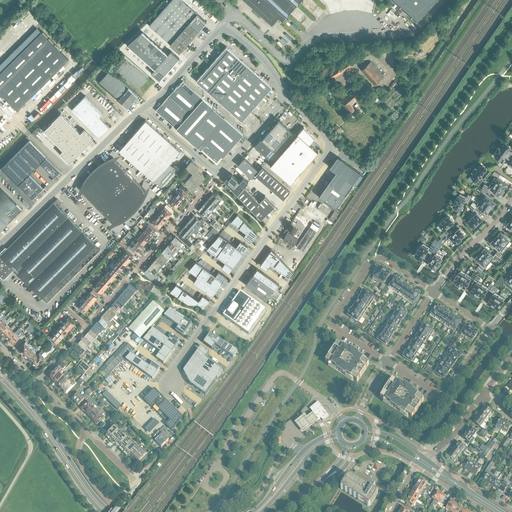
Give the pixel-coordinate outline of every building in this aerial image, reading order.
[(155,30),(164,39),(165,39),(170,44),(179,52),(207,22),(197,13),(197,14),(181,0),(171,0),(159,15),(157,13),(154,16),(156,18),(149,25),(155,30)] [(245,0),(271,24),(278,17),(282,20),(300,0),(393,0),(417,22),(436,0),(245,0)] [(142,31),(127,44),(155,69),(151,73),(160,80),(179,58),(171,51),(168,54),(142,31)] [(41,32),(0,72),(0,92),(17,110),(68,59),(50,41),(41,32)] [(226,46),(196,80),(242,121),(272,86),(226,46)] [(124,56),(114,68),(138,90),(139,89),(149,78),(124,56)] [(351,59),(336,69),(339,74),(354,64),(351,59)] [(370,62),(361,70),(373,84),(382,77),(370,62)] [(339,74),(336,69),(330,73),(333,78),(339,74)] [(99,83),(127,108),(138,96),(109,70),(99,83)] [(352,89),(340,100),(350,112),(354,109),(350,104),(355,99),(360,105),(363,102),(364,101),(359,96),(371,86),(364,79),(352,89)] [(198,147),(224,117),(183,81),(180,83),(156,110),(177,129),(198,147)] [(374,101),(377,104),(375,105),(371,109),(372,111),(377,107),(379,105),(381,107),(383,105),(379,101),(380,100),(378,98),(379,97),(376,92),(370,97),(373,101),(374,101)] [(99,137),(101,135),(109,127),(99,116),(103,113),(85,95),(72,109),(99,137)] [(394,112),(389,116),(394,120),(398,116),(394,112)] [(52,122),(44,130),(63,150),(60,153),(69,163),(93,139),(84,129),(80,133),(61,113),(52,121),(52,122)] [(224,117),(198,147),(215,162),(221,156),(223,157),(243,134),(224,117)] [(119,150),(163,188),(178,171),(169,163),(180,150),(146,120),(119,150)] [(292,131),(278,120),(262,139),(275,150),(292,131)] [(330,125),(338,133),(341,129),(336,125),(334,127),(331,124),(330,125)] [(290,183),(318,151),(309,144),(314,138),(304,127),(270,165),(290,183)] [(261,138),(254,145),(269,158),(275,150),(262,139),(261,138)] [(41,163),(46,158),(29,141),(1,168),(18,185),(29,174),(41,163)] [(503,144),(500,148),(499,147),(496,151),(497,153),(495,156),(500,160),(503,156),(507,159),(511,152),(509,150),(509,151),(508,149),(509,147),(505,144),(505,146),(503,144)] [(335,159),(330,167),(336,171),(319,196),(336,208),(353,184),(353,183),(358,176),(360,173),(340,158),(340,159),(338,157),(336,159),(335,159)] [(41,163),(57,179),(62,174),(46,158),(41,163)] [(83,185),(81,190),(94,203),(97,207),(100,209),(113,223),(117,221),(124,217),(130,212),(134,209),(138,204),(143,196),(146,191),(132,176),(130,174),(127,171),(113,158),(108,160),(102,164),(97,167),(93,171),(90,175),(86,180),(83,185)] [(244,158),(238,165),(252,177),(258,170),(244,158)] [(194,172),(185,182),(193,189),(204,176),(197,169),(199,166),(192,160),(187,166),(194,172)] [(471,176),(474,179),(473,180),(478,185),(483,179),(480,177),(482,175),(481,174),(486,168),(482,165),(481,167),(480,165),(477,169),(475,168),(472,172),(474,173),(471,176)] [(283,198),(290,191),(262,166),(255,174),(283,198)] [(503,181),(500,179),(500,180),(497,178),(500,174),(494,171),(492,174),(495,176),(492,181),(503,189),(505,186),(504,186),(506,183),(503,181)] [(29,174),(18,185),(35,202),(45,191),(46,190),(29,174)] [(232,174),(231,175),(230,174),(227,176),(224,180),(226,182),(237,194),(248,182),(243,177),(239,182),(237,180),(238,179),(232,174)] [(353,184),(354,184),(356,186),(363,177),(362,177),(359,174),(358,176),(353,183),(353,184)] [(488,186),(484,184),(482,187),(488,191),(490,187),(491,188),(490,188),(493,190),(496,192),(499,194),(499,193),(500,194),(503,189),(492,181),(488,186)] [(173,187),(175,189),(185,197),(188,193),(180,187),(179,189),(173,183),(171,185),(173,187)] [(245,186),(238,194),(261,218),(274,205),(265,195),(259,201),(245,186)] [(0,213),(9,222),(22,209),(0,187),(0,213)] [(485,195),(481,199),(490,207),(492,205),(492,206),(495,202),(491,200),(492,198),(486,193),(488,191),(482,187),(479,190),(480,191),(485,195)] [(185,197),(175,189),(174,191),(177,193),(175,195),(182,201),(185,197)] [(179,204),(169,196),(164,191),(163,193),(169,199),(167,201),(175,208),(179,204)] [(213,193),(210,197),(218,203),(222,199),(218,194),(216,196),(213,193)] [(453,206),(455,207),(454,208),(457,209),(458,209),(460,210),(464,202),(468,204),(472,196),(468,194),(466,197),(459,193),(458,196),(458,195),(456,199),(456,198),(454,202),(455,202),(453,206)] [(182,201),(175,195),(174,197),(171,194),(169,196),(179,204),(182,201)] [(218,203),(210,197),(207,200),(215,207),(218,203)] [(0,276),(3,279),(5,279),(14,269),(47,302),(100,249),(57,206),(61,203),(57,199),(8,248),(7,247),(4,247),(0,251),(0,276)] [(490,207),(481,199),(476,204),(473,201),(471,204),(475,208),(478,205),(479,206),(478,206),(481,209),(483,210),(484,210),(487,212),(490,209),(489,209),(490,207)] [(207,200),(204,203),(212,211),(214,209),(218,213),(219,211),(216,208),(215,207),(207,200)] [(212,211),(204,203),(201,207),(210,215),(213,217),(215,215),(211,212),(212,211)] [(162,208),(161,210),(168,217),(172,213),(165,207),(163,209),(162,208)] [(210,215),(201,207),(198,210),(204,215),(203,216),(206,219),(210,215)] [(161,210),(157,213),(158,214),(165,220),(168,217),(161,210)] [(0,230),(9,222),(0,213),(0,230)] [(157,213),(154,217),(162,224),(165,220),(158,214),(157,213)] [(476,213),(473,216),(473,215),(470,218),(471,218),(468,222),(469,223),(469,224),(472,227),(473,227),(476,224),(477,224),(476,224),(478,222),(479,222),(482,219),(476,213)] [(257,234),(251,226),(237,214),(231,221),(246,233),(243,237),(251,242),(257,234)] [(194,215),(191,218),(204,229),(205,230),(207,232),(209,230),(208,229),(202,224),(201,224),(203,222),(200,220),(194,215)] [(153,216),(150,220),(152,222),(150,223),(153,226),(154,224),(158,228),(162,224),(154,217),(153,216)] [(442,222),(439,224),(444,231),(439,235),(441,238),(448,232),(445,229),(453,222),(453,221),(450,217),(449,218),(448,216),(444,219),(444,218),(441,221),(442,222)] [(191,218),(188,221),(196,229),(198,227),(202,231),(204,229),(191,218)] [(188,221),(185,225),(194,233),(196,234),(199,231),(197,229),(196,229),(188,221)] [(137,223),(137,224),(143,229),(151,236),(151,235),(154,232),(156,231),(150,226),(148,224),(147,226),(146,228),(145,227),(144,227),(140,224),(140,225),(139,225),(137,223)] [(185,225),(182,228),(188,233),(189,232),(192,234),(193,235),(194,233),(185,225)] [(310,226),(297,246),(303,250),(317,230),(310,226)] [(182,228),(179,232),(187,238),(190,235),(188,233),(182,228)] [(141,231),(140,233),(147,240),(151,236),(143,229),(144,230),(142,232),(141,231)] [(448,232),(441,238),(444,241),(447,238),(452,244),(454,242),(455,242),(457,240),(458,241),(461,238),(460,238),(464,235),(462,233),(463,233),(459,229),(451,235),(448,232)] [(134,231),(132,234),(133,234),(136,236),(144,244),(147,240),(140,233),(138,235),(134,231)] [(287,232),(283,239),(293,246),(297,239),(287,232)] [(497,235),(496,237),(505,245),(511,238),(511,239),(511,235),(510,238),(505,233),(504,234),(500,232),(497,235)] [(221,267),(229,272),(237,261),(248,246),(240,241),(236,247),(219,235),(213,242),(207,249),(225,262),(221,267)] [(136,236),(133,240),(133,241),(134,242),(141,247),(143,245),(144,244),(136,236)] [(175,236),(172,240),(178,246),(182,249),(183,248),(180,245),(182,242),(175,236)] [(494,239),(491,242),(495,245),(493,247),(497,250),(496,252),(500,256),(502,254),(500,252),(505,245),(496,237),(494,239)] [(119,242),(118,243),(124,248),(123,250),(125,252),(124,253),(123,254),(130,260),(130,259),(133,255),(126,249),(128,248),(128,247),(124,243),(121,241),(121,240),(120,241),(119,242)] [(172,240),(168,244),(175,250),(178,246),(172,240)] [(131,243),(128,247),(135,253),(137,250),(137,251),(139,249),(141,247),(134,242),(132,244),(131,243)] [(426,251),(430,253),(435,246),(431,244),(429,247),(423,243),(421,245),(419,248),(418,248),(416,251),(417,251),(415,255),(416,256),(416,257),(420,259),(421,259),(426,251)] [(168,244),(165,248),(172,254),(175,250),(168,244)] [(165,248),(161,252),(168,258),(170,256),(172,257),(174,258),(175,257),(172,254),(165,248)] [(483,248),(480,253),(490,261),(494,257),(499,261),(502,258),(500,256),(496,252),(492,256),(492,255),(489,253),(489,252),(487,251),(484,248),(484,249),(483,248)] [(293,272),(271,249),(260,265),(267,269),(271,264),(289,277),(293,272)] [(428,264),(433,267),(435,268),(437,264),(438,265),(440,262),(439,261),(441,258),(443,256),(436,251),(435,254),(434,254),(428,264)] [(161,252),(158,256),(167,264),(169,263),(167,262),(168,261),(166,260),(168,258),(161,252)] [(120,258),(126,263),(130,260),(123,254),(122,253),(121,255),(122,256),(120,258)] [(478,254),(475,258),(479,261),(478,263),(479,264),(477,267),(479,268),(482,271),(484,268),(490,261),(480,253),(479,255),(478,254)] [(158,256),(155,260),(161,266),(163,263),(167,266),(168,265),(167,264),(158,256)] [(118,260),(117,262),(123,267),(126,263),(120,258),(119,257),(117,259),(118,260)] [(112,261),(109,265),(112,267),(111,267),(112,268),(117,273),(119,271),(119,272),(122,268),(123,267),(117,262),(114,259),(113,260),(112,261)] [(155,260),(151,264),(161,273),(161,272),(163,271),(159,268),(161,266),(155,260)] [(217,290),(226,276),(219,271),(215,276),(196,262),(189,270),(197,276),(217,290)] [(151,264),(148,268),(155,273),(156,272),(164,278),(162,280),(164,282),(167,278),(165,276),(164,275),(161,272),(161,273),(151,264)] [(104,273),(112,280),(115,276),(115,275),(116,273),(109,267),(108,269),(104,273)] [(147,268),(144,272),(151,278),(152,276),(154,277),(155,276),(162,283),(164,282),(162,280),(155,273),(148,268),(147,268)] [(253,274),(274,288),(275,289),(279,284),(257,268),(253,274)] [(381,270),(379,268),(377,271),(376,270),(374,274),(375,274),(373,277),(374,277),(372,279),(377,282),(384,271),(385,271),(382,269),(381,270)] [(459,284),(466,273),(461,270),(460,272),(459,272),(458,274),(457,274),(455,277),(455,278),(454,280),(456,282),(456,283),(459,284)] [(379,290),(383,292),(386,287),(383,284),(383,283),(384,283),(386,280),(386,281),(387,278),(389,275),(388,275),(389,274),(384,271),(377,282),(382,285),(379,290)] [(471,276),(466,273),(459,284),(463,287),(464,287),(466,284),(468,282),(470,279),(469,278),(470,277),(474,280),(477,275),(473,272),(471,276)] [(112,280),(104,273),(103,275),(102,275),(100,277),(108,284),(112,280)] [(246,284),(266,299),(274,288),(253,274),(246,284)] [(501,275),(499,278),(504,282),(506,279),(509,282),(511,285),(511,284),(511,276),(511,275),(508,274),(504,278),(501,275)] [(476,283),(474,286),(472,288),(470,291),(471,292),(474,294),(475,295),(483,284),(478,281),(481,277),(477,275),(474,280),(477,282),(476,283)] [(217,290),(197,276),(193,282),(206,291),(212,296),(217,290)] [(100,280),(98,282),(105,288),(108,284),(100,277),(99,279),(100,280)] [(389,288),(386,287),(383,292),(387,295),(389,291),(393,293),(400,282),(398,281),(398,280),(395,279),(389,288)] [(105,288),(98,282),(94,286),(93,288),(99,293),(100,291),(101,292),(105,288)] [(400,282),(393,293),(398,296),(405,285),(403,284),(400,282)] [(483,284),(475,295),(477,296),(480,298),(481,298),(483,295),(485,293),(484,293),(486,290),(486,289),(487,288),(490,291),(494,285),(492,284),(490,283),(487,287),(483,284)] [(203,295),(199,300),(176,284),(170,291),(201,311),(210,300),(203,295)] [(405,285),(398,296),(402,299),(410,288),(408,287),(405,285)] [(493,294),(491,297),(490,297),(489,299),(487,302),(488,303),(487,303),(491,306),(498,294),(496,293),(495,292),(497,288),(495,287),(494,285),(490,291),(492,292),(494,293),(493,294)] [(88,295),(94,300),(97,297),(96,296),(98,293),(93,289),(89,293),(81,286),(79,287),(88,295)] [(130,288),(127,291),(134,296),(138,300),(139,299),(135,295),(136,293),(130,288)] [(402,299),(407,302),(414,291),(412,290),(413,290),(410,288),(402,299)] [(127,291),(124,295),(134,304),(136,302),(132,299),(134,296),(127,291)] [(362,295),(360,297),(371,304),(374,299),(378,301),(380,299),(375,295),(373,298),(363,291),(361,294),(362,295)] [(415,291),(414,291),(407,302),(412,306),(415,301),(416,301),(418,297),(419,295),(417,293),(417,292),(415,291)] [(240,293),(223,317),(248,336),(266,311),(240,293)] [(494,308),(495,307),(498,309),(499,306),(500,306),(502,304),(501,303),(503,301),(503,300),(504,298),(501,296),(498,294),(491,306),(492,306),(494,308)] [(88,295),(84,299),(91,304),(94,300),(88,295)] [(123,295),(121,298),(127,304),(129,302),(135,307),(137,306),(134,304),(124,295),(123,295)] [(75,297),(73,296),(67,304),(69,306),(76,298),(75,297)] [(358,300),(357,301),(368,309),(371,304),(360,297),(360,296),(358,299),(358,300)] [(120,299),(117,302),(129,313),(130,313),(132,311),(127,307),(125,306),(127,304),(121,298),(120,299)] [(91,304),(84,299),(81,302),(87,308),(91,304)] [(87,308),(81,302),(79,300),(74,306),(78,309),(79,307),(84,311),(87,308)] [(355,304),(354,306),(365,313),(368,309),(357,301),(355,304)] [(117,303),(114,306),(121,311),(123,309),(128,314),(129,313),(117,302),(117,303)] [(153,302),(128,329),(140,340),(164,313),(153,302)] [(114,306),(111,309),(121,319),(122,319),(122,318),(122,317),(122,316),(119,314),(121,311),(114,306)] [(352,309),(351,311),(362,318),(365,313),(354,306),(352,309)] [(434,320),(441,309),(442,309),(439,307),(439,308),(436,306),(435,308),(434,308),(432,312),(429,317),(434,320)] [(248,336),(246,340),(250,343),(273,310),(269,307),(266,311),(248,336)] [(393,312),(403,319),(404,319),(406,316),(405,316),(406,314),(397,307),(393,312)] [(110,310),(108,313),(114,319),(116,321),(118,319),(120,320),(121,319),(111,309),(110,310)] [(441,309),(434,320),(439,323),(446,312),(443,310),(441,309)] [(175,332),(183,337),(192,325),(184,319),(170,310),(164,317),(178,327),(175,332)] [(349,313),(348,316),(350,318),(353,320),(354,320),(357,322),(355,326),(362,331),(364,327),(358,323),(362,318),(351,311),(350,310),(349,313)] [(390,317),(400,324),(403,319),(393,312),(390,317)] [(446,312),(439,323),(444,326),(451,315),(448,313),(448,314),(446,312)] [(107,314),(104,317),(113,325),(115,326),(116,324),(115,323),(113,321),(112,321),(114,319),(108,313),(107,314)] [(451,315),(444,326),(449,329),(456,319),(456,318),(453,316),(453,317),(451,315)] [(4,317),(0,321),(0,330),(10,320),(10,319),(12,318),(10,316),(7,320),(4,317)] [(63,317),(62,319),(64,321),(71,327),(74,323),(68,317),(66,319),(63,317)] [(104,317),(101,321),(110,329),(113,325),(104,317)] [(397,328),(400,324),(390,317),(387,322),(397,328)] [(456,319),(449,329),(453,332),(450,336),(454,338),(457,333),(455,331),(461,322),(458,320),(456,319)] [(10,320),(0,330),(4,334),(10,328),(7,326),(11,322),(11,321),(10,320)] [(64,322),(61,325),(67,331),(70,327),(71,327),(64,321),(64,322)] [(100,321),(97,325),(106,333),(109,330),(110,329),(101,321),(100,321)] [(384,326),(394,332),(395,333),(397,330),(396,330),(397,328),(387,322),(384,326)] [(10,328),(4,334),(8,338),(8,339),(14,332),(12,330),(16,326),(14,324),(13,325),(10,328)] [(60,326),(58,329),(64,334),(67,332),(67,331),(61,325),(60,326)] [(96,326),(94,328),(101,334),(101,335),(102,335),(103,336),(103,335),(106,337),(108,334),(106,333),(97,325),(96,326)] [(391,337),(394,332),(384,326),(382,330),(391,337)] [(420,330),(421,330),(431,337),(434,332),(424,326),(423,328),(422,327),(420,330)] [(460,337),(464,340),(472,328),(467,326),(464,329),(463,331),(461,334),(461,335),(457,333),(454,338),(457,341),(460,337)] [(14,332),(8,339),(12,343),(23,332),(19,328),(18,328),(14,332)] [(93,330),(91,332),(97,338),(100,340),(102,339),(99,336),(100,335),(101,334),(94,328),(93,330)] [(472,328),(464,340),(469,343),(471,341),(473,339),(474,339),(476,336),(475,335),(477,333),(474,331),(475,330),(472,328)] [(54,329),(52,331),(54,332),(61,338),(63,336),(64,334),(58,329),(56,331),(54,329)] [(164,347),(172,353),(180,341),(172,336),(169,341),(153,330),(148,335),(152,339),(156,342),(160,344),(164,347)] [(389,341),(391,337),(382,330),(379,335),(389,341)] [(431,337),(421,330),(418,335),(426,340),(428,341),(431,337)] [(50,333),(47,337),(51,341),(54,344),(56,341),(57,342),(59,340),(61,338),(54,332),(52,331),(50,333)] [(90,333),(88,336),(100,347),(102,346),(101,345),(95,340),(96,339),(97,338),(91,333),(90,333)] [(160,344),(156,342),(152,339),(148,335),(143,341),(160,353),(156,359),(163,364),(172,353),(164,347),(160,344)] [(210,335),(203,344),(212,350),(215,346),(233,358),(237,352),(234,350),(220,341),(210,335)] [(376,339),(385,346),(387,344),(389,341),(379,335),(376,339)] [(418,335),(415,339),(423,345),(426,340),(418,335)] [(85,339),(84,340),(91,345),(92,344),(93,343),(98,348),(99,349),(100,347),(88,336),(85,339)] [(411,344),(412,344),(420,349),(423,345),(415,339),(414,341),(413,341),(411,344)] [(84,340),(81,343),(91,352),(93,351),(92,350),(94,348),(91,345),(84,340)] [(26,341),(18,349),(22,352),(23,353),(29,347),(33,342),(32,342),(32,341),(29,344),(26,341)] [(37,355),(31,361),(33,363),(36,366),(51,350),(52,351),(55,348),(53,347),(53,346),(54,345),(52,343),(51,344),(50,344),(48,346),(47,346),(40,352),(37,355)] [(80,344),(78,347),(84,353),(86,351),(90,354),(91,353),(91,352),(81,343),(80,344)] [(126,343),(105,365),(98,373),(99,373),(97,375),(99,377),(100,378),(101,377),(104,379),(103,380),(104,381),(118,365),(132,349),(126,343)] [(451,349),(453,346),(448,343),(446,345),(450,348),(446,353),(457,360),(458,358),(459,359),(461,356),(451,349)] [(412,344),(409,348),(417,354),(420,349),(412,344)] [(29,347),(23,353),(25,356),(27,357),(37,346),(36,345),(32,349),(29,347)] [(357,384),(369,365),(365,363),(366,362),(358,357),(358,356),(349,350),(349,351),(341,346),(340,347),(337,345),(325,363),(328,365),(328,367),(352,383),(353,381),(357,384)] [(37,346),(27,357),(29,359),(31,361),(37,355),(35,353),(35,352),(39,348),(37,346)] [(77,348),(72,353),(81,360),(86,354),(84,353),(78,347),(77,348)] [(200,348),(183,372),(190,385),(205,396),(222,371),(205,359),(209,354),(200,348)] [(409,348),(406,353),(414,358),(417,354),(409,348)] [(414,358),(406,353),(405,352),(404,355),(403,357),(413,364),(416,359),(414,358)] [(72,353),(70,356),(79,363),(81,360),(72,353)] [(457,361),(457,360),(446,353),(443,358),(453,365),(455,363),(457,361)] [(125,361),(152,380),(160,368),(153,363),(149,368),(131,354),(125,361)] [(453,365),(443,358),(440,362),(450,370),(451,368),(452,368),(454,365),(453,365)] [(450,370),(440,362),(436,367),(447,374),(448,373),(450,370)] [(54,372),(50,377),(50,379),(53,382),(59,376),(60,375),(60,374),(66,367),(63,363),(58,368),(57,367),(53,371),(54,372)] [(84,363),(78,369),(80,371),(84,375),(92,366),(90,364),(90,365),(88,367),(84,363)] [(427,368),(424,371),(432,376),(434,373),(437,375),(440,378),(441,377),(443,379),(445,377),(446,377),(447,375),(447,374),(436,367),(433,372),(427,368)] [(68,375),(57,386),(59,388),(59,389),(60,390),(61,390),(70,381),(68,379),(70,378),(72,379),(75,376),(71,372),(70,373),(68,375)] [(223,372),(218,378),(223,382),(227,375),(223,372)] [(59,376),(53,382),(53,383),(54,384),(55,384),(57,386),(68,375),(66,373),(62,377),(60,375),(59,376)] [(70,381),(61,390),(64,392),(63,393),(65,394),(66,395),(72,389),(76,384),(74,381),(72,379),(70,378),(68,379),(70,381)] [(404,387),(400,384),(396,382),(395,383),(392,381),(380,399),(383,401),(382,403),(407,419),(408,417),(411,420),(423,401),(420,399),(421,398),(413,393),(413,392),(404,386),(404,387)] [(85,401),(89,397),(95,391),(91,387),(85,394),(86,395),(84,396),(83,398),(79,394),(72,400),(78,406),(84,400),(85,401)] [(154,390),(144,401),(146,403),(167,424),(165,426),(172,432),(183,418),(154,390)] [(89,397),(85,401),(88,403),(82,410),(85,413),(95,403),(89,397)] [(97,405),(95,403),(85,413),(89,417),(96,411),(94,409),(97,405)] [(318,403),(310,410),(312,413),(313,414),(312,414),(317,422),(321,419),(323,421),(329,416),(321,407),(321,406),(318,404),(318,403)] [(481,413),(487,418),(491,413),(484,408),(483,410),(481,413)] [(96,411),(89,417),(93,421),(99,415),(96,411)] [(102,412),(99,415),(93,421),(97,425),(104,419),(101,416),(104,413),(102,412)] [(481,413),(477,418),(484,423),(487,418),(481,413)] [(317,422),(312,414),(306,419),(304,416),(295,424),(303,434),(318,422),(317,422)] [(484,423),(477,418),(473,423),(480,428),(484,423)] [(501,430),(506,424),(502,422),(503,421),(501,420),(496,427),(495,429),(500,432),(501,430)] [(506,423),(506,424),(501,430),(507,434),(511,427),(508,425),(506,423)] [(111,439),(119,431),(115,426),(107,435),(111,439)] [(466,433),(473,438),(476,433),(469,428),(468,430),(466,433)] [(123,435),(119,431),(111,439),(115,444),(116,443),(124,435),(123,435)] [(159,432),(157,434),(160,436),(158,438),(165,444),(168,440),(162,434),(162,435),(159,432)] [(473,438),(466,433),(464,435),(465,435),(462,439),(469,443),(473,438)] [(124,434),(123,435),(124,435),(116,443),(120,447),(128,439),(129,439),(124,434)] [(157,437),(155,439),(156,440),(155,442),(161,448),(165,444),(158,438),(160,436),(157,434),(156,436),(157,437)] [(120,447),(124,451),(132,443),(128,439),(120,447)] [(132,443),(124,451),(129,456),(130,455),(129,455),(138,446),(138,445),(134,441),(132,443)] [(454,448),(461,454),(465,448),(458,443),(457,445),(455,448),(454,448)] [(142,450),(138,446),(129,455),(130,455),(134,459),(142,450)] [(451,453),(450,454),(457,459),(461,454),(454,448),(453,450),(451,453)] [(146,455),(142,450),(134,459),(138,463),(146,455)] [(457,459),(450,454),(449,455),(450,455),(447,458),(451,461),(450,462),(453,464),(457,459)] [(470,473),(474,466),(476,463),(471,460),(465,470),(467,472),(467,471),(470,473)] [(488,485),(492,478),(493,476),(489,473),(493,466),(490,464),(482,477),(483,478),(482,479),(484,480),(483,482),(488,485)] [(474,466),(470,473),(470,474),(472,475),(476,477),(478,473),(479,473),(481,470),(474,466)] [(341,489),(370,507),(376,498),(377,498),(381,493),(375,490),(375,489),(372,487),(370,492),(348,478),(341,489)] [(497,481),(492,478),(488,485),(493,488),(497,481)] [(419,481),(416,485),(424,490),(431,495),(434,491),(431,489),(430,490),(425,487),(427,486),(425,485),(426,483),(422,480),(420,482),(419,481)] [(502,485),(497,481),(493,488),(498,491),(502,485)] [(503,483),(502,485),(498,491),(503,495),(504,493),(506,495),(511,487),(503,483)] [(416,485),(414,490),(426,498),(427,496),(422,493),(424,490),(416,485)] [(414,490),(411,494),(418,499),(420,496),(425,499),(426,498),(414,490)] [(434,501),(428,510),(430,511),(432,508),(433,508),(441,495),(437,492),(432,500),(434,501)] [(411,494),(408,498),(421,506),(422,504),(417,501),(418,499),(411,494)] [(441,495),(433,508),(434,509),(436,506),(437,506),(437,504),(438,503),(441,505),(443,506),(445,504),(447,500),(445,499),(445,498),(441,495)] [(408,498),(405,503),(413,507),(414,505),(419,508),(422,509),(423,507),(421,506),(408,498)] [(443,506),(442,508),(445,510),(447,511),(446,511),(449,511),(455,504),(451,501),(448,506),(445,504),(443,506)]
